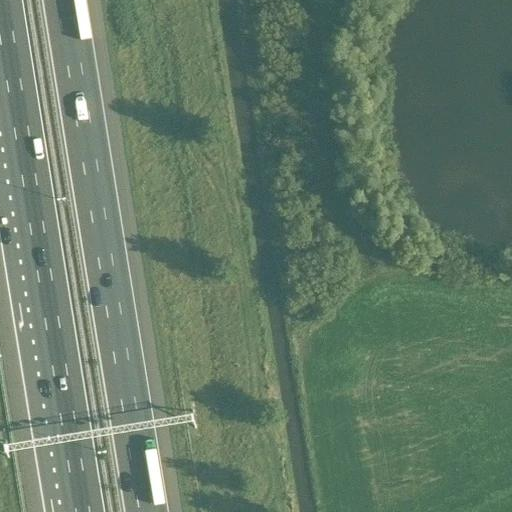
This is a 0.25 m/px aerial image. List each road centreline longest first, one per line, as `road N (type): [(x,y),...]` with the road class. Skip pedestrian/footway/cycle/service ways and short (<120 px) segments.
road 1 (motorway): [(146,511),(66,0)]
road 2 (motorway): [(2,0),(82,511)]
